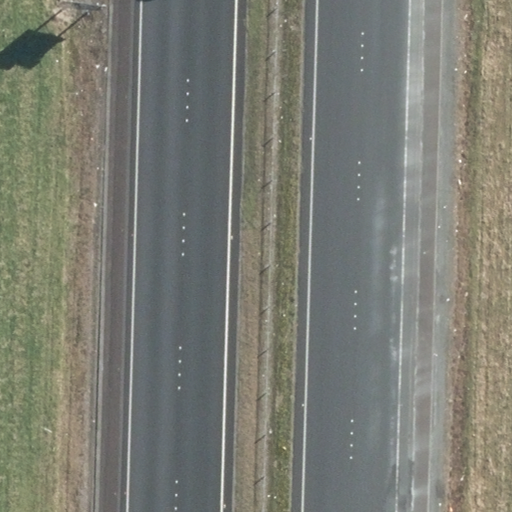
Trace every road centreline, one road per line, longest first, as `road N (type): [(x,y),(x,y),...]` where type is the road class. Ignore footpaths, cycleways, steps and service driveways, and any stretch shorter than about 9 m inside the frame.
road 1 (motorway): [(167,511),(182,0)]
road 2 (motorway): [(373,0),(360,511)]
